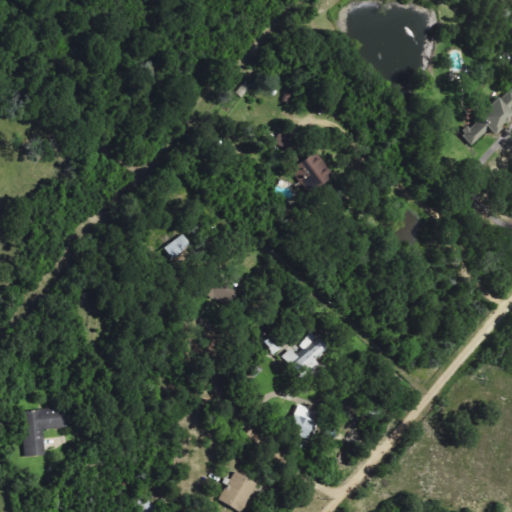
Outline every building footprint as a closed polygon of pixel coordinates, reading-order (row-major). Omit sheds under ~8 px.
[(491,130),(496,136),(511,120),(511,92),(511,91),(462,136),(473,147),(491,130)] [(275,148),(293,155),(299,139),(281,132),(275,148)] [(335,177),(317,153),(292,171),(310,196),(335,177)] [(166,250),(174,262),(193,248),(184,236),(166,250)] [(283,359),(303,380),(320,365),(316,361),(328,351),(313,335),(296,350),(295,348),(283,359)] [(308,441),(319,415),(300,407),(289,433),(308,441)] [(26,458),(47,457),(46,431),(67,430),(66,410),(24,413),(26,458)] [(221,502),(238,511),(243,511),(259,485),(237,473),(221,502)]
